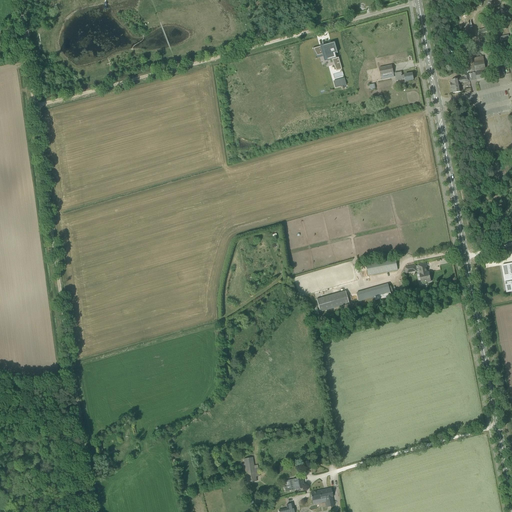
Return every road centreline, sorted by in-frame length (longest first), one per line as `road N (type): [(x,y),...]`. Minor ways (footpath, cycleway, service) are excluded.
road 1 (secondary): [(511,502),(417,0)]
road 2 (track): [(410,4),(35,106)]
road 3 (track): [(35,106),(80,420)]
